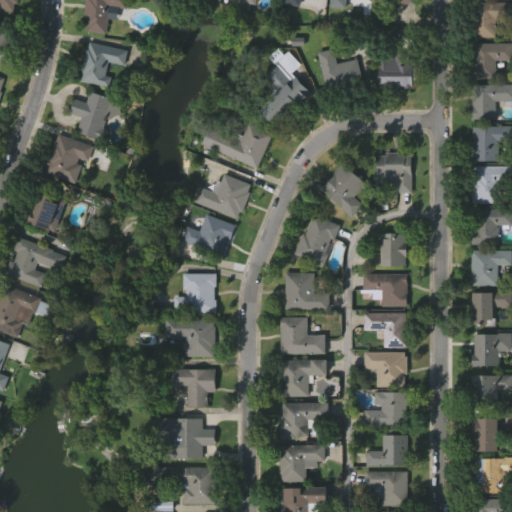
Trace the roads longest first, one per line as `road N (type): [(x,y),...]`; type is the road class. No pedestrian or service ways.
road 1 (residential): [(250,511),(253,284),(306,161),(351,127),(445,123)]
road 2 (residential): [(442,511),(445,0)]
road 3 (residential): [(0,205),(50,60),(54,0)]
